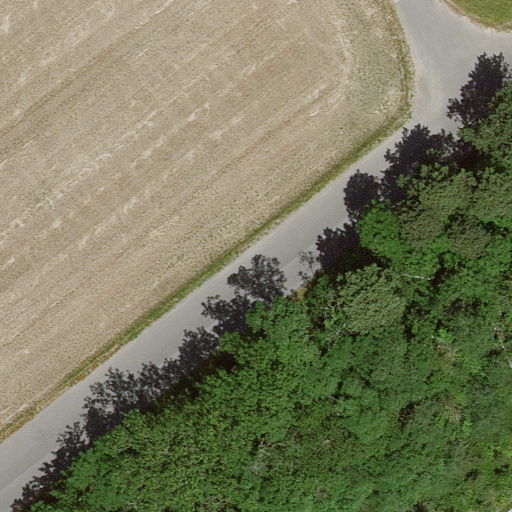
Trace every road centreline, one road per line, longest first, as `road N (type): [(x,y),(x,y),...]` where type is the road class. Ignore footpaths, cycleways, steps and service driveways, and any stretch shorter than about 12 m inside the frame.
road 1 (unclassified): [(0,480),(511,79)]
road 2 (track): [(417,0),(488,97)]
